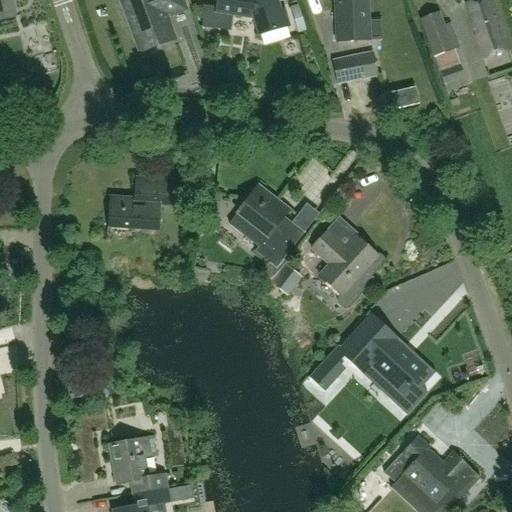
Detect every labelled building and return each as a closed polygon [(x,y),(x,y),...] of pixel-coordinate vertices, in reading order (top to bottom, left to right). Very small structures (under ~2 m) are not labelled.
[(9,0),(0,0),(0,21),(14,18),(9,0)] [(129,0),(121,3),(139,53),(174,40),(166,18),(185,10),(181,0),(129,0)] [(247,17),(253,15),(259,36),(288,27),(283,10),(279,11),(275,0),(217,0),(216,13),(247,17)] [(339,0),(340,0),(336,0),(338,43),(368,41),(365,0),(339,0)] [(491,0),(477,0),(465,4),(476,36),(475,37),(483,60),(509,51),(491,0)] [(306,32),(298,5),(289,8),(297,35),(306,32)] [(453,51),(446,32),(438,14),(420,21),(435,58),(453,51)] [(373,53),(332,61),(336,85),(378,77),(373,53)] [(460,66),(440,74),(446,93),(467,85),(460,66)] [(436,100),(419,106),(424,118),(444,121),(436,100)] [(109,198),(107,228),(158,232),(160,206),(177,207),(178,181),(134,178),(133,199),(109,198)] [(237,214),(237,215),(228,226),(257,249),(256,250),(256,251),(254,253),(276,270),(304,234),(283,217),(288,211),(258,187),(237,214)] [(212,224),(215,195),(201,194),(198,223),(212,224)] [(327,232),(311,250),(329,266),(319,277),(340,297),(337,301),(337,303),(337,305),(342,309),(346,310),(349,309),(375,281),(371,278),(386,261),(379,255),(377,257),(355,237),(345,248),(327,232)] [(285,266),(271,285),(288,298),(302,278),(285,266)] [(373,317),(342,351),(349,357),(347,359),(360,371),(363,367),(394,396),(391,399),(408,414),(427,394),(421,389),(433,376),(390,335),(391,334),(373,317)] [(329,356),(320,366),(334,379),(343,370),(329,356)] [(9,358),(0,358),(0,368),(18,367),(17,358),(9,359),(9,358)] [(114,385),(101,388),(102,397),(116,394),(114,385)] [(418,437),(384,474),(395,484),(403,475),(433,502),(425,511),(449,511),(481,478),(467,466),(453,453),(442,466),(426,451),(429,447),(418,437)] [(132,496),(166,489),(164,475),(147,479),(143,458),(157,456),(154,438),(108,446),(116,486),(130,483),(132,496)] [(378,509),(391,491),(379,483),(366,501),(378,509)] [(195,496),(193,490),(188,487),(182,487),(178,493),(180,500),(185,503),(192,502),(195,496)] [(166,489),(132,496),(135,508),(112,511),(145,511),(144,507),(169,502),(166,489)]
